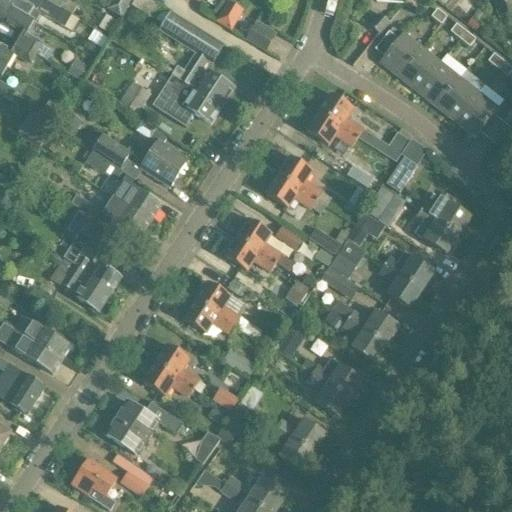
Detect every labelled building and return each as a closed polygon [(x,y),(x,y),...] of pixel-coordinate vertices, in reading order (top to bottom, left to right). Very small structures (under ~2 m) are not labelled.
[(35,25),(36,23),(0,0),(0,21),(19,33),(13,42),(36,55),(41,46),(26,37),(33,24),(35,25)] [(37,12),(22,3),(23,0),(0,0),(36,23),(41,15),(64,29),(72,16),(45,0),(45,1),(37,12)] [(79,6),(69,0),(43,0),(45,1),(45,0),(72,16),(79,6)] [(131,0),(114,0),(109,9),(121,17),(131,0)] [(511,16),(511,3),(511,0),(494,0),(500,20),(511,16)] [(227,4),(216,22),(232,32),(243,14),(227,4)] [(441,26),(447,18),(437,11),(431,18),(441,26)] [(223,48),(171,14),(160,31),(197,55),(190,65),(185,73),(178,69),(172,80),(176,82),(221,110),(234,91),(207,73),(206,75),(201,72),(208,62),(212,65),(223,48)] [(380,36),(389,25),(380,17),(370,28),(380,36)] [(450,33),(460,40),(465,33),(456,26),(450,33)] [(264,52),(273,38),(255,27),(246,41),(264,52)] [(465,33),(460,40),(469,48),(475,40),(465,33)] [(398,80),(422,50),(403,35),(379,65),(398,80)] [(13,42),(8,52),(0,47),(0,64),(7,69),(14,57),(30,66),(36,55),(13,42)] [(417,95),(441,65),(422,50),(398,80),(417,95)] [(494,56),(488,63),(498,71),(503,63),(494,56)] [(81,84),(90,69),(76,61),(67,75),(81,84)] [(511,71),(511,69),(503,63),(498,71),(507,78),(511,71)] [(436,110),(460,80),(441,65),(417,95),(436,110)] [(77,91),(81,84),(72,79),(68,86),(77,91)] [(176,82),(172,80),(163,93),(185,107),(184,109),(211,127),(221,110),(176,82)] [(455,125),(479,95),(460,80),(436,110),(455,125)] [(15,92),(0,83),(0,96),(9,102),(15,92)] [(138,116),(151,96),(134,85),(121,105),(138,116)] [(474,140),(498,110),(479,95),(455,125),(474,140)] [(389,149),(364,132),(346,120),(353,110),(331,96),(319,115),(358,140),(358,139),(396,164),(409,144),(398,136),(389,149)] [(55,122),(63,108),(50,100),(41,114),(55,122)] [(38,151),(52,129),(31,115),(17,138),(38,151)] [(358,140),(319,115),(307,134),(328,148),(335,137),(353,148),(358,140)] [(67,117),(58,129),(73,139),(81,126),(67,117)] [(169,191),(177,179),(188,162),(163,146),(168,138),(157,131),(142,154),(149,159),(141,172),(169,191)] [(126,162),(131,155),(104,138),(92,156),(110,167),(111,166),(117,156),(126,162)] [(110,167),(92,156),(86,165),(115,184),(122,174),(111,166),(110,167)] [(290,159),(278,178),(326,208),(331,200),(322,194),(305,183),(312,173),(290,159)] [(402,159),(385,185),(397,193),(414,167),(402,159)] [(326,208),(278,178),(266,196),(288,210),(295,200),(312,211),(320,217),(326,208)] [(151,222),(161,208),(123,183),(112,198),(151,222)] [(412,206),(421,212),(459,237),(470,219),(448,204),(451,199),(431,186),(428,191),(423,188),(412,206)] [(384,227),(386,229),(393,218),(385,212),(395,197),(381,188),(364,214),(384,227)] [(87,215),(92,207),(77,197),(71,205),(87,215)] [(139,241),(151,222),(112,198),(101,215),(139,241)] [(95,268),(90,264),(104,243),(101,241),(104,236),(97,230),(100,226),(79,212),(65,234),(76,241),(61,265),(111,295),(120,280),(97,265),(95,268)] [(445,256),(459,237),(421,212),(415,221),(430,231),(423,241),(445,256)] [(375,241),(384,227),(364,214),(363,214),(354,227),(375,241)] [(276,266),(282,258),(265,247),(271,236),(250,222),(238,241),(276,266)] [(295,253),(303,242),(282,228),(275,239),(295,253)] [(334,257),(341,246),(316,230),(309,241),(334,257)] [(276,266),(238,241),(226,260),(247,274),(254,263),(271,274),(276,266)] [(342,259),(333,272),(332,273),(347,283),(366,255),(348,243),(338,257),(342,259)] [(389,260),(385,266),(423,291),(434,273),(405,254),(398,265),(389,260)] [(99,314),(111,295),(61,265),(56,272),(67,279),(63,286),(78,296),(76,300),(99,314)] [(409,311),(423,291),(385,266),(379,275),(396,286),(388,297),(409,311)] [(333,272),(329,270),(321,282),(351,301),(358,290),(347,283),(332,273),(333,272)] [(243,300),(248,291),(232,282),(228,291),(243,300)] [(297,308),(309,291),(297,282),(285,300),(297,308)] [(209,285),(197,303),(235,328),(257,343),(262,334),(224,309),(230,299),(209,285)] [(0,307),(4,310),(11,299),(0,292),(0,307)] [(347,321),(352,313),(337,302),(331,310),(347,321)] [(235,328),(197,303),(185,322),(206,336),(213,325),(230,337),(235,328)] [(338,330),(344,321),(331,312),(325,322),(338,330)] [(370,325),(354,314),(348,322),(386,347),(398,328),(377,314),(370,325)] [(64,361),(71,350),(22,319),(14,332),(64,361)] [(348,322),(343,330),(360,340),(352,351),(373,365),(386,347),(348,322)] [(64,361),(14,332),(4,326),(0,331),(0,342),(54,377),(64,361)] [(299,347),(306,335),(293,327),(286,338),(299,347)] [(200,395),(206,387),(183,372),(189,362),(168,348),(155,366),(194,391),(200,395)] [(247,379),(255,367),(232,352),(225,364),(247,379)] [(8,366),(0,378),(0,398),(28,416),(45,390),(8,366)] [(194,391),(155,366),(143,385),(165,399),(172,388),(189,399),(194,391)] [(334,379),(318,368),(312,376),(350,401),(362,382),(341,369),(334,379)] [(337,419),(350,401),(312,376),(302,369),(296,377),(324,395),(317,406),(337,419)] [(261,397),(252,391),(242,406),(251,412),(261,397)] [(229,411),(234,403),(226,397),(221,406),(229,411)] [(137,457),(159,425),(127,404),(106,437),(137,457)] [(221,426),(228,416),(218,410),(211,420),(221,426)] [(277,429),(253,413),(247,422),(271,438),(264,449),(301,474),(314,455),(277,430),(277,429)] [(169,417),(163,428),(173,434),(180,424),(169,417)] [(326,437),(305,423),(298,434),(282,423),(277,429),(277,430),(314,455),(326,437)] [(229,447),(238,433),(225,425),(216,439),(229,447)] [(0,449),(9,436),(0,429),(0,449)] [(201,444),(213,452),(220,442),(215,439),(207,435),(201,444)] [(146,491),(153,481),(117,457),(113,464),(128,474),(121,485),(141,498),(146,491)] [(107,511),(111,511),(114,507),(104,501),(117,482),(105,474),(107,471),(90,460),(72,489),(107,511)] [(239,495),(244,487),(231,479),(226,487),(239,495)] [(264,511),(276,511),(287,495),(264,480),(249,502),(264,511)] [(233,503),(239,495),(226,487),(221,494),(233,503)] [(264,511),(249,502),(242,511),(264,511)]
